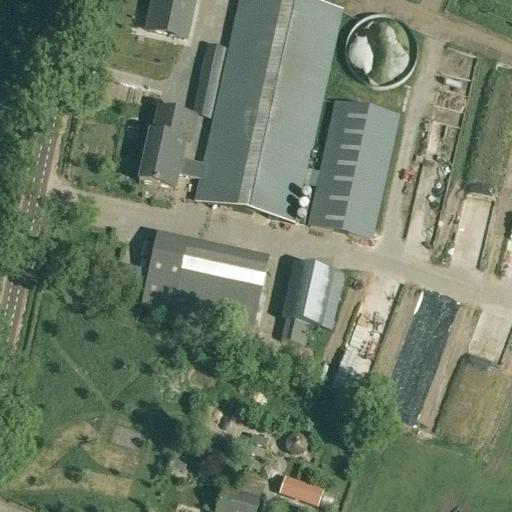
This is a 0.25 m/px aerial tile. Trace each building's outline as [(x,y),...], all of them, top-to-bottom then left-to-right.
[(162,149),(146,146),(138,183),(174,191),(177,177),(201,182),(196,203),(293,224),(324,85),(325,85),(341,11),(288,0),(238,0),(225,63),(227,64),(204,167),(180,162),(182,154),(162,149)] [(153,0),(147,32),(181,39),(189,0),(153,0)] [(345,56),(345,59),(346,62),(346,65),(348,68),(349,71),(351,74),(353,76),(355,79),(357,81),(359,83),(362,85),(365,86),(368,87),(371,88),(374,89),(377,90),(380,90),(383,90),(387,89),(390,89),(393,88),(396,87),(398,85),(401,83),(404,82),(406,79),(408,77),(410,75),(412,72),(413,69),(415,66),(415,63),(416,60),(417,57),(417,54),(417,50),(416,47),(415,44),(414,41),(413,38),(412,36),(410,33),(408,30),(406,28),(404,26),(401,24),(399,23),(396,21),(393,20),(390,19),(387,18),(384,18),(381,18),(378,18),(375,18),(372,19),(369,20),(366,21),(363,22),(360,24),(358,26),(356,28),(353,30),(352,33),(350,35),(348,38),(347,41),(346,44),(345,47),(345,50),(345,53),(345,56)] [(197,83),(216,87),(221,62),(202,58),(197,83)] [(396,118),(336,105),(309,228),(370,241),(396,118)] [(172,313),(252,331),(266,268),(186,251),(152,244),(141,306),(172,313)] [(280,343),(304,348),(309,327),(320,330),(332,275),(293,266),(281,321),(285,322),(280,343)] [(206,343),(212,346),(214,338),(209,336),(206,343)] [(299,439),(296,439),(295,439),(292,439),(290,441),(289,442),(288,443),(287,445),(287,447),(287,448),(287,451),(287,452),(288,454),(290,456),(293,457),(295,458),(298,458),(300,457),(302,456),(303,455),(304,454),(305,452),(306,450),(306,447),(305,445),(304,443),(304,442),(302,440),(300,440),(299,439)] [(168,469),(183,474),(186,463),(171,459),(168,469)] [(247,470),(258,474),(262,463),(251,459),(247,470)] [(292,501),(317,510),(322,492),(298,484),(292,501)] [(255,511),(260,500),(223,488),(215,511),(255,511)]
